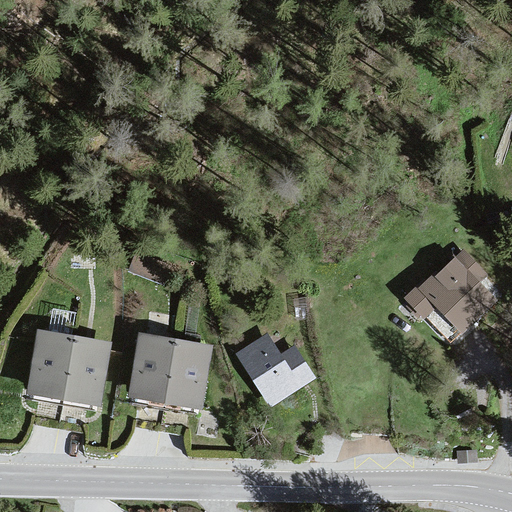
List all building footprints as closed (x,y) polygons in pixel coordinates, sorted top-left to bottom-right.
[(135,250),(130,267),(161,275),(166,258),(135,250)] [(457,252),(409,300),(451,345),(505,296),(457,252)] [(116,348),(40,334),(37,394),(110,411),(116,348)] [(269,336),(240,356),(275,414),(312,388),(269,336)] [(214,351),(145,337),(140,399),(210,415),(214,351)]
